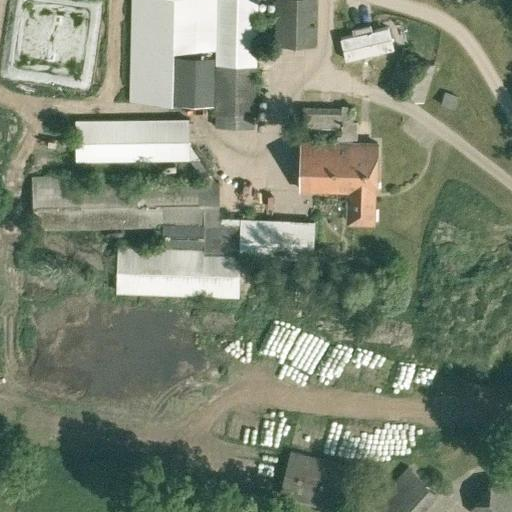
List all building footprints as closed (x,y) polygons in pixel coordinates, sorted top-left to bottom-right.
[(115,0),(112,82),(149,84),(150,51),(152,0),(115,0)] [(218,0),(215,113),(256,114),(257,0),(218,0)] [(277,0),(277,42),(318,43),(317,0),(277,0)] [(34,21),(52,19),(51,9),(33,11),(34,21)] [(388,87),(424,100),(436,65),(400,52),(388,87)] [(153,56),(155,94),(200,93),(199,54),(153,56)] [(298,56),(272,109),(284,115),(310,62),(298,56)] [(441,103),(455,107),(459,94),(445,90),(441,103)] [(340,139),(340,189),(351,189),(351,220),(376,220),(376,189),(378,189),(377,139),(353,139),(353,136),(357,136),(358,119),(353,119),(353,105),(304,104),(303,125),(342,126),(342,134),(338,133),(338,139),(340,139)] [(76,118),(76,160),(191,158),(191,157),(201,157),(190,142),(190,117),(76,118)] [(302,188),(340,189),(340,139),(338,139),(302,139),(302,188)] [(119,292),(240,295),(241,255),(314,258),(317,220),(221,214),(220,180),(216,180),(211,172),(201,173),(206,180),(81,182),(80,173),(32,175),(34,227),(164,224),(163,247),(120,246),(119,292)] [(281,494),(347,511),(348,511),(360,467),(291,449),(281,494)] [(377,501),(388,511),(421,511),(439,492),(409,466),(377,501)] [(511,511),(511,484),(499,474),(472,508),(476,511),(511,511)]
